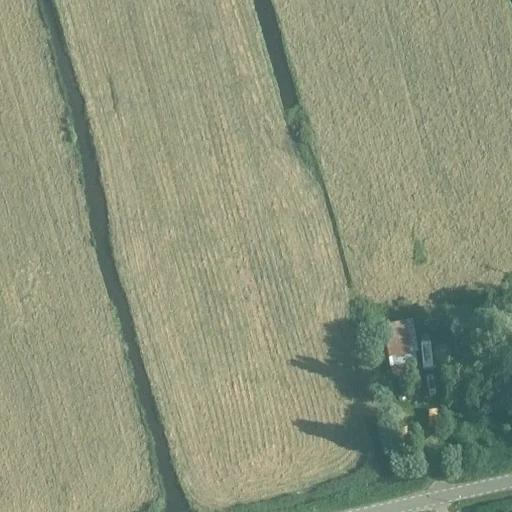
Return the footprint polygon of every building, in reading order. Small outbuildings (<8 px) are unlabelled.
[(487,356),(476,307),(476,306),(446,313),(457,362),(487,356)] [(511,348),(511,336),(509,319),(484,323),(491,353),(511,348)] [(417,355),(411,324),(382,330),(385,346),(390,371),(391,371),(416,366),(414,355),(417,355)] [(390,371),(385,346),(372,348),(374,363),(377,362),(379,374),(390,371)] [(449,362),(451,356),(449,351),(445,347),(439,347),(434,350),(431,356),(433,361),(438,365),(444,365),(449,362)] [(511,387),(503,358),(458,370),(465,398),(511,387)] [(421,391),(416,366),(391,371),(396,396),(421,391)]
